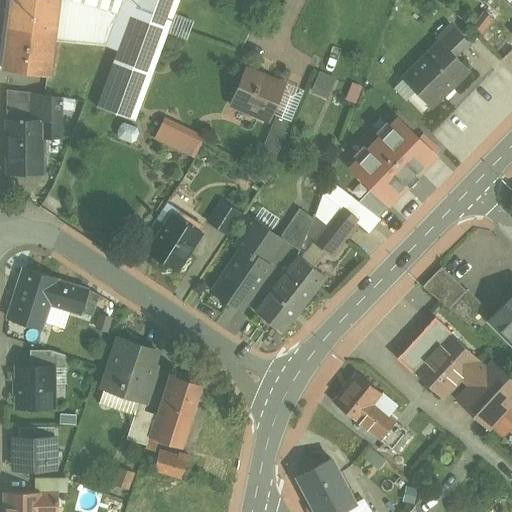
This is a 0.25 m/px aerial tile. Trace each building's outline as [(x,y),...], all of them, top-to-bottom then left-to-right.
[(13,0),(5,69),(50,75),(54,41),(55,38),(59,0),(13,0)] [(122,0),(59,0),(55,38),(54,41),(106,45),(122,0)] [(173,19),(135,6),(98,107),(136,121),(173,19)] [(486,11),(473,27),(481,34),(494,17),(486,11)] [(174,33),(190,38),(194,22),(179,17),(174,33)] [(467,42),(450,25),(438,37),(442,41),(455,54),(467,42)] [(442,41),(404,78),(432,106),(470,69),(455,54),(442,41)] [(511,50),(503,59),(511,68),(511,50)] [(284,86),(247,70),(233,102),(236,104),(238,109),(250,114),(256,112),(270,118),(284,86)] [(336,79),(320,73),(315,85),(331,92),(336,79)] [(61,97),(29,92),(8,89),(8,121),(44,121),(44,137),(61,137),(61,103),(63,103),(62,101),(61,101),(61,97)] [(278,114),(264,147),(279,153),(293,120),(278,114)] [(349,164),(388,204),(436,156),(397,116),(349,164)] [(44,121),(8,121),(8,173),(45,173),(44,137),(44,121)] [(138,128),(126,123),(121,125),(119,133),(120,138),(133,143),(137,140),(140,132),(138,128)] [(201,141),(165,123),(158,139),(194,156),(201,141)] [(366,206),(330,178),(325,193),(341,206),(341,207),(357,219),(366,206)] [(325,193),(316,215),(327,223),(341,206),(325,193)] [(241,212),(224,201),(210,223),(227,233),(241,212)] [(327,223),(315,239),(334,255),(360,222),(357,219),(341,207),(341,206),(327,223)] [(300,208),(281,237),(301,250),(314,218),(300,208)] [(179,219),(173,215),(150,252),(178,269),(201,233),(200,232),(203,226),(182,213),(179,219)] [(242,249),(214,291),(243,309),(272,266),(267,263),(280,243),(272,237),(271,232),(254,220),(237,246),(242,249)] [(301,257),(257,313),(282,332),(326,276),(301,257)] [(467,290),(443,266),(424,286),(450,308),(467,290)] [(59,278),(26,268),(25,268),(9,318),(10,318),(10,319),(43,329),(51,305),(59,280),(59,278)] [(89,289),(59,280),(51,305),(81,314),(89,289)] [(467,290),(450,308),(469,324),(486,306),(468,289),(467,290)] [(511,296),(490,318),(492,319),(495,317),(505,327),(504,329),(511,336),(511,296)] [(444,398),(462,378),(471,385),(457,400),(489,429),(493,425),(504,413),(511,404),(511,377),(494,360),(487,368),(479,360),(480,359),(451,332),(414,371),(444,398)] [(159,351),(121,338),(104,388),(140,400),(142,394),(150,396),(157,375),(152,373),(159,351)] [(32,366),(54,366),(66,366),(66,349),(32,349),(32,366)] [(32,366),(19,366),(20,411),(55,411),(54,366),(32,366)] [(383,393),(358,372),(334,401),(359,422),(360,421),(382,439),(397,421),(375,403),(383,393)] [(140,400),(128,439),(148,445),(155,419),(156,414),(145,411),(148,402),(140,400)] [(504,434),(511,425),(511,420),(504,413),(493,425),(504,434)] [(397,421),(382,439),(392,448),(407,430),(397,421)] [(56,437),(17,438),(17,473),(57,472),(56,437)] [(164,448),(157,471),(188,481),(196,458),(164,448)] [(331,458),(297,475),(313,506),(308,509),(309,511),(339,511),(342,510),(355,504),(355,503),(331,458)] [(42,492),(5,492),(5,511),(41,511),(42,507),(42,506),(42,492)] [(59,492),(42,492),(42,506),(59,506),(59,492)] [(371,511),(363,499),(355,503),(355,504),(342,510),(343,511),(371,511)]
